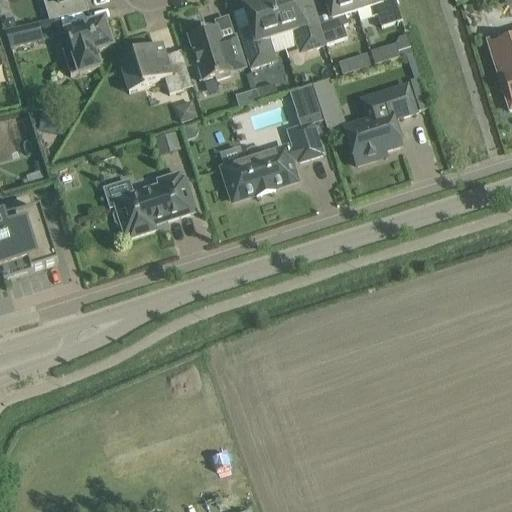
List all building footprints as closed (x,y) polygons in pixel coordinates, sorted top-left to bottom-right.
[(42,0),(49,23),(89,14),(85,1),(86,0),(42,0)] [(282,41),(269,0),(268,0),(263,2),(261,0),(254,0),(253,0),(250,4),(250,6),(244,8),(251,31),(238,35),(250,73),(277,65),(271,44),(282,41)] [(269,0),(282,41),(293,37),(299,56),(326,47),(314,11),(302,15),(297,0),(269,0)] [(324,0),(327,7),(314,11),(326,47),(347,40),(343,29),(348,27),(345,18),(358,14),(353,0),(324,0)] [(353,0),(358,14),(370,10),(373,19),(377,18),(381,29),(402,23),(394,0),(353,0)] [(9,21),(2,23),(5,33),(16,30),(15,24),(9,21)] [(107,30),(104,23),(66,35),(67,36),(58,39),(70,79),(100,69),(95,54),(112,48),(110,41),(113,40),(110,29),(107,30)] [(43,44),(39,26),(7,33),(11,51),(43,44)] [(245,69),(235,39),(221,43),(216,29),(204,33),(203,30),(192,34),(193,37),(189,38),(198,68),(195,69),(199,83),(203,82),(203,84),(216,79),(217,83),(231,78),(230,75),(231,75),(231,73),(245,69)] [(511,35),(487,43),(510,113),(511,111),(511,35)] [(396,46),(398,53),(410,49),(407,37),(399,40),(396,46)] [(172,77),(163,50),(155,53),(154,49),(133,56),(137,69),(122,73),(129,95),(145,90),(144,87),(164,81),(169,97),(183,92),(177,75),(172,77)] [(350,62),(339,66),(342,77),(353,74),(350,62)] [(251,75),(246,77),(251,92),(256,90),(251,75)] [(246,164),(223,171),(233,204),(256,197),(257,200),(275,194),(274,191),(297,183),(290,163),(298,161),(299,164),(323,157),(317,139),(328,135),(312,87),(301,91),(307,109),(296,112),(302,129),(289,133),(295,151),(287,153),(286,151),(263,158),(262,156),(259,152),(256,150),(251,150),(247,153),(245,157),(245,161),(246,164)] [(416,115),(408,88),(361,103),(367,124),(344,131),(356,168),(376,162),(375,158),(402,149),(393,122),(416,115)] [(181,107),(177,114),(181,126),(198,120),(192,103),(181,107)] [(196,126),(183,130),(187,143),(195,141),(199,134),(196,126)] [(103,191),(109,212),(116,210),(117,213),(115,213),(113,218),(115,225),(119,228),(121,227),(125,237),(129,236),(130,240),(155,232),(153,225),(167,220),(168,223),(195,214),(184,180),(181,181),(180,176),(158,183),(160,188),(132,197),(127,184),(103,191)] [(40,210),(0,223),(0,273),(1,273),(4,283),(58,265),(40,210)]
